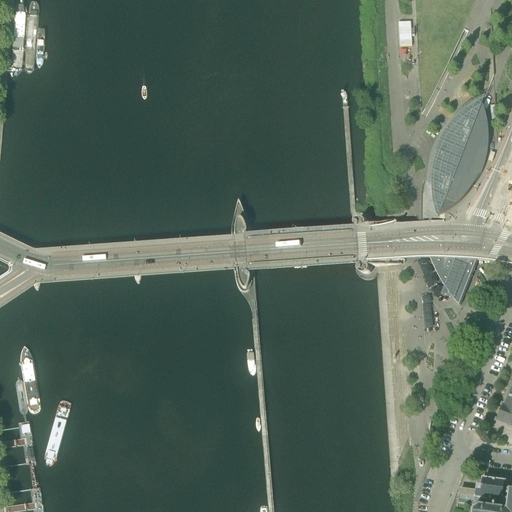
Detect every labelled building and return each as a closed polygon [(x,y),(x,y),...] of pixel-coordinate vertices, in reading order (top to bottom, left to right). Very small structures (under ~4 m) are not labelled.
[(27,35),(24,66),(25,69),(25,72),(26,74),(29,75),(32,73),(34,68),(38,29),(39,10),(38,5),(37,3),(34,3),(31,4),(29,12),(27,35)] [(11,67),(10,74),(16,76),(19,75),(21,73),(22,69),(24,44),(26,14),(27,9),(24,6),(21,6),(19,6),(16,9),(11,67)] [(36,59),(36,66),(37,68),(39,68),(41,67),(43,61),(44,54),(44,51),(45,33),(45,30),(42,29),(39,29),(38,42),(36,59)] [(432,176),(431,185),(426,183),(424,182),(423,182),(423,184),(422,190),(421,196),(420,196),(419,200),(421,201),(421,207),(422,218),(422,225),(423,228),(424,235),(425,237),(420,248),(426,250),(427,248),(429,253),(431,259),(435,269),(439,276),(441,280),(440,281),(442,285),(443,284),(449,292),(454,300),(459,306),(477,260),(462,260),(444,259),(443,251),(443,241),(442,238),(442,224),(446,223),(446,222),(446,215),(449,213),(453,210),(458,206),(463,201),(468,195),(473,189),(477,182),(481,174),(484,168),(486,161),(487,156),(488,150),(488,145),(488,140),(488,137),(488,133),(487,125),(487,121),(485,113),(484,109),(482,105),(475,109),(469,113),(463,118),(458,123),(453,127),(450,132),(446,137),(443,142),(440,147),(439,146),(437,153),(438,154),(435,161),(433,168),(433,172),(432,176)] [(511,392),(505,409),(503,408),(496,424),(511,430),(511,441),(511,442),(511,441),(511,392)] [(511,511),(511,494),(510,494),(511,491),(509,491),(509,493),(504,493),(505,484),(483,480),(481,490),(476,489),(476,493),(460,491),(460,494),(459,500),(458,504),(463,505),(463,507),(464,507),(464,505),(468,506),(468,507),(469,508),(469,506),(477,507),(478,510),(475,511),(511,511)]
